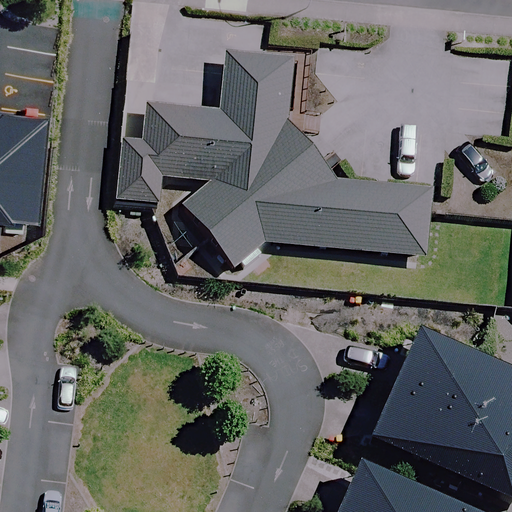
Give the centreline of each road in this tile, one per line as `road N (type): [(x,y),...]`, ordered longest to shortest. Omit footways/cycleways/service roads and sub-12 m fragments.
road 1 (residential): [(297,511),(324,439),(325,414),(305,372),(287,358),(139,307)]
road 2 (residential): [(127,0),(103,284)]
road 3 (residential): [(103,284),(80,306),(62,348),(62,511)]
